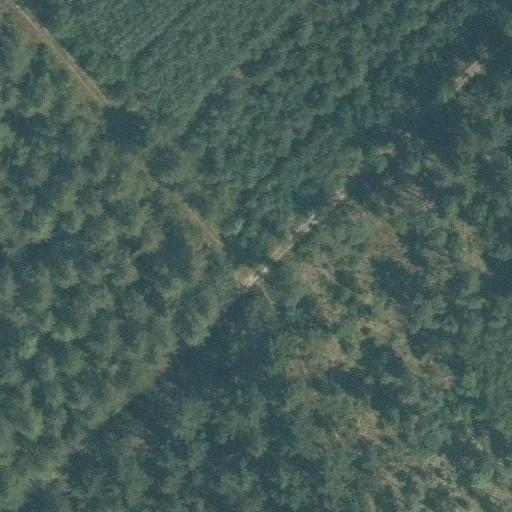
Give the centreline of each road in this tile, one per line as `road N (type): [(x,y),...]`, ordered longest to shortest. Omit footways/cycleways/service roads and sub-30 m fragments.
road 1 (track): [(17,511),(260,266),(511,33)]
road 2 (track): [(391,511),(302,332),(260,266),(33,0)]
